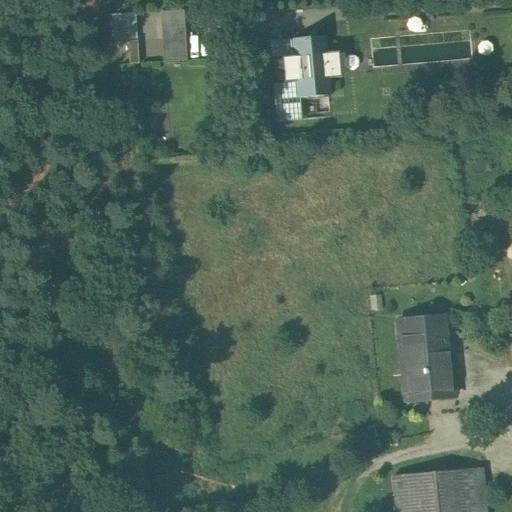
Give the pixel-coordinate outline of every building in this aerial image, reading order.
[(184,10),(160,12),(163,63),(187,61),(184,10)] [(136,13),(108,15),(115,46),(128,45),(129,65),(139,64),(136,13)] [(325,37),(311,38),(307,34),(300,35),(297,39),(292,40),(294,58),(298,98),(299,98),(315,97),(330,95),(329,78),(327,54),(325,37)] [(219,35),(209,36),(211,60),(221,59),(219,35)] [(292,40),(279,41),(280,59),(294,58),(292,40)] [(338,53),(327,54),(329,78),(340,77),(338,53)] [(315,97),(299,98),(300,112),(316,110),(315,97)] [(442,316),(399,320),(406,401),(453,397),(449,349),(445,349),(442,316)] [(485,511),(481,469),(392,478),(395,511),(485,511)]
